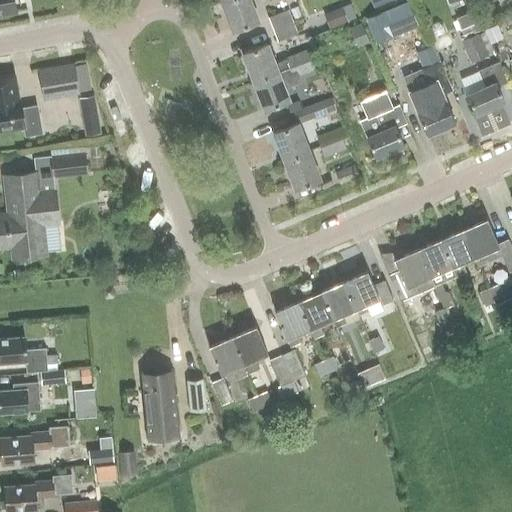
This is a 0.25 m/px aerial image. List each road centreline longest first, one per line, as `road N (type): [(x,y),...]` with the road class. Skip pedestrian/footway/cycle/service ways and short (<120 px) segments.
road 1 (residential): [(275,257),(236,274),(212,274),(195,261),(108,37)]
road 2 (residential): [(275,257),(182,23),(146,9)]
road 3 (residential): [(275,257),(511,157)]
